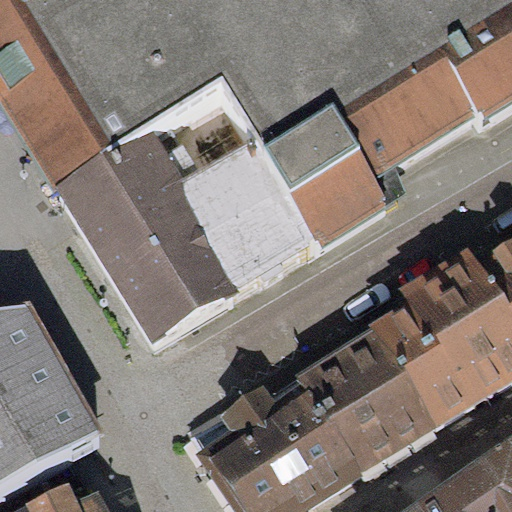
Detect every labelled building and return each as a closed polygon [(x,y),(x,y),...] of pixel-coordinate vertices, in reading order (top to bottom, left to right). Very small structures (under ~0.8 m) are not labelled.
[(511,0),(0,0),(0,104),(44,175),(64,206),(174,140),(200,188),(255,156),(311,262),(386,214),(371,189),(474,124),(481,135),(511,115),(511,0)] [(311,262),(255,156),(200,188),(174,140),(64,206),(155,353),(311,262)] [(383,346),(406,385),(511,323),(511,270),(478,290),(469,276),(412,309),(420,322),(382,345),(383,346)] [(511,323),(406,385),(436,431),(511,383),(511,323)] [(0,509),(72,469),(75,467),(96,455),(23,332),(0,335),(0,509)] [(383,346),(304,393),(305,395),(357,477),(436,431),(406,385),(383,346)] [(228,428),(196,448),(236,511),(307,511),(359,480),(357,477),(305,395),(274,415),(265,401),(228,428)] [(511,455),(503,460),(508,468),(511,475),(511,455)] [(511,511),(511,475),(508,468),(441,511),(511,511)] [(87,496),(58,511),(98,511),(89,495),(87,496)]
